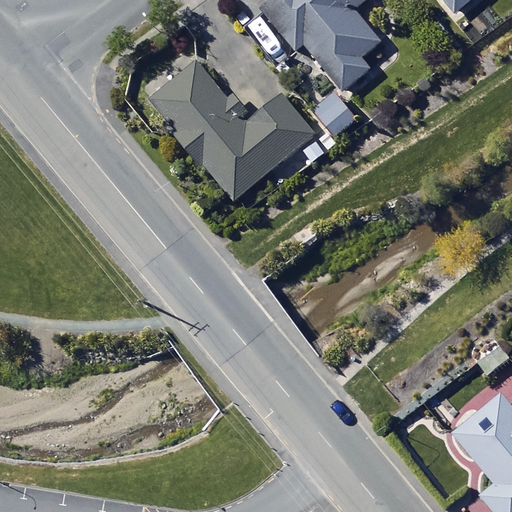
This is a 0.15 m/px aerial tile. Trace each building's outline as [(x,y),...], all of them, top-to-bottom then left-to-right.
[(365,0),(268,0),(261,6),(296,51),(305,44),(342,91),(370,69),(361,57),(380,42),(354,9),(365,0)] [(443,0),(454,13),(469,0),(443,0)] [(235,90),(227,97),(198,62),(151,100),(233,201),(315,135),(281,93),(246,121),(238,112),(247,105),(235,90)] [(358,118),(335,91),(314,108),(336,136),(358,118)] [(495,511),(511,511),(511,406),(501,393),(454,433),(495,482),(480,494),(495,511)]
